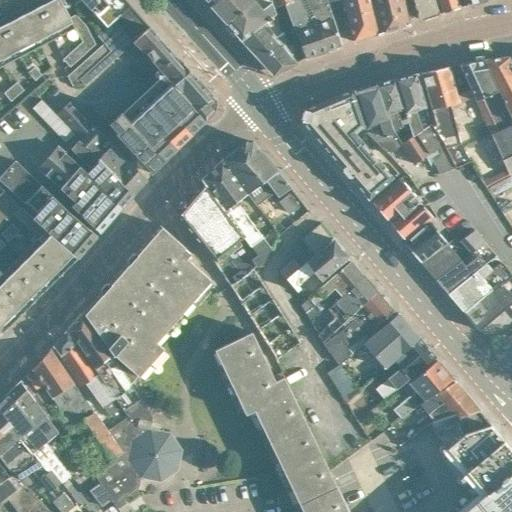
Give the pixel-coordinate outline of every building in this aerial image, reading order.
[(38,0),(34,2),(53,40),(75,28),(70,18),(60,0),(38,0)] [(69,0),(73,4),(77,0),(83,0),(108,26),(115,20),(131,6),(125,0),(69,0)] [(226,24),(254,0),(220,0),(212,7),(226,24)] [(267,21),(276,15),(274,9),(269,0),(254,0),(226,24),(241,40),(267,21)] [(291,0),(269,0),(274,9),(284,4),(291,0)] [(324,53),(308,14),(302,0),(291,0),(284,4),(298,41),(306,59),(324,53)] [(341,46),(328,0),(302,0),(308,14),(324,53),(341,46)] [(379,34),(372,0),(342,0),(348,24),(353,42),(379,34)] [(409,25),(403,0),(372,0),(379,34),(409,25)] [(438,15),(433,0),(413,0),(418,18),(423,20),(438,15)] [(460,8),(457,0),(437,0),(442,14),(460,8)] [(0,67),(53,40),(34,2),(0,20),(0,67)] [(216,100),(176,57),(131,6),(115,20),(123,29),(145,53),(161,71),(169,81),(205,121),(215,111),(216,100)] [(76,15),(70,18),(75,28),(82,42),(63,59),(70,67),(96,45),(86,26),(76,15)] [(283,35),(276,15),(267,21),(241,40),(253,53),(276,38),(283,35)] [(145,53),(123,29),(114,38),(136,62),(145,53)] [(276,38),(253,53),(260,61),(270,72),(274,76),(280,73),(296,64),(286,50),(289,49),(286,41),(283,35),(276,38)] [(72,86),(109,56),(112,53),(104,43),(67,76),(72,86)] [(86,87),(121,56),(116,50),(112,53),(109,56),(80,81),(86,87)] [(511,119),(485,60),(484,60),(483,57),(475,59),(477,62),(460,65),(471,91),(457,97),(459,103),(474,97),(509,174),(511,172),(511,119)] [(511,57),(490,60),(511,108),(511,181),(492,194),(511,226),(511,57)] [(28,72),(35,81),(42,75),(35,67),(28,72)] [(459,103),(457,97),(449,67),(421,74),(421,75),(435,126),(431,129),(444,147),(456,169),(471,163),(460,145),(451,105),(459,103)] [(435,126),(421,75),(417,75),(417,74),(395,80),(408,126),(411,138),(415,136),(430,155),(444,147),(431,129),(435,126)] [(408,126),(395,80),(378,85),(392,131),(408,126)] [(11,102),(24,90),(17,82),(4,93),(11,102)] [(164,162),(205,122),(171,83),(130,122),(122,113),(109,124),(122,138),(121,140),(152,174),(165,162),(164,162)] [(392,131),(378,85),(352,92),(363,127),(366,130),(389,154),(401,145),(392,131)] [(305,110),(302,122),(303,123),(343,168),(342,169),(350,178),(351,178),(369,199),(386,183),(393,178),(355,134),(363,127),(352,92),(305,110)] [(133,195),(146,180),(71,101),(58,113),(80,137),(78,139),(103,164),(133,195)] [(415,136),(411,138),(401,145),(414,164),(430,155),(415,136)] [(122,207),(133,195),(103,164),(78,139),(72,146),(78,154),(91,167),(86,172),(122,207)] [(246,141),(223,159),(248,193),(257,205),(274,192),(279,197),(290,187),(252,142),(246,141)] [(456,169),(444,147),(430,155),(439,175),(456,169)] [(100,233),(122,207),(86,172),(60,148),(41,168),(77,202),(73,206),(100,233)] [(236,202),(248,193),(223,159),(201,179),(174,210),(215,261),(230,285),(253,269),(264,262),(272,249),(236,202)] [(83,252),(97,236),(30,173),(18,162),(1,180),(14,192),(27,203),(38,213),(33,218),(79,257),(83,252)] [(384,219),(403,242),(430,221),(432,219),(401,182),(373,205),(384,219)] [(20,209),(3,192),(0,195),(0,206),(11,217),(14,214),(20,209)] [(11,217),(0,206),(0,224),(2,226),(11,217)] [(79,258),(79,257),(33,218),(21,207),(20,209),(14,214),(68,268),(79,258)] [(430,221),(403,242),(422,264),(446,243),(448,242),(430,221)] [(8,242),(20,231),(12,223),(1,234),(8,242)] [(320,224),(309,234),(316,242),(322,249),(333,239),(320,224)] [(108,349),(187,259),(191,254),(185,249),(186,248),(160,225),(83,313),(108,349)] [(472,252),(483,242),(473,230),(461,240),(472,252)] [(309,234),(301,240),(308,248),(316,242),(309,234)] [(339,246),(333,239),(322,249),(316,254),(315,255),(301,267),(295,273),(293,274),(287,279),(297,292),(302,288),(300,285),(315,273),(321,281),(349,257),(340,245),(339,246)] [(316,242),(308,248),(315,255),(316,254),(322,249),(316,242)] [(0,335),(60,276),(55,272),(58,269),(33,243),(0,276),(0,335)] [(437,281),(461,261),(446,243),(422,264),(437,281)] [(479,269),(486,264),(479,256),(466,267),(461,261),(437,281),(449,295),(479,269)] [(157,343),(209,283),(211,281),(208,277),(187,259),(108,349),(113,357),(115,355),(140,377),(164,349),(157,343)] [(294,259),(286,266),(293,274),(295,273),(301,267),(294,259)] [(364,277),(350,262),(309,298),(315,305),(331,291),(333,293),(340,293),(342,296),(364,277)] [(486,264),(479,269),(449,295),(465,314),(502,282),(511,275),(501,263),(491,271),(486,264)] [(286,266),(279,272),(286,281),(287,279),(293,274),(286,266)] [(300,343),(253,269),(230,285),(277,359),(300,343)] [(323,342),(344,323),(377,292),(364,277),(342,296),(329,308),(330,310),(327,312),(331,317),(334,315),(336,317),(318,333),(323,342)] [(511,310),(511,293),(502,282),(465,314),(479,331),(508,306),(511,310)] [(393,311),(377,292),(344,323),(347,327),(324,344),(339,365),(352,354),(348,348),(365,334),(367,335),(393,311)] [(108,349),(83,313),(67,330),(124,409),(140,399),(113,357),(108,349)] [(418,339),(398,314),(360,347),(363,351),(367,348),(385,368),(398,356),(418,339)] [(124,409),(67,330),(54,346),(81,386),(86,382),(112,420),(125,412),(124,409)] [(348,511),(338,489),(329,471),(318,447),(307,425),(284,377),(276,381),(270,369),(252,332),(215,350),(218,356),(224,369),(245,412),(245,413),(246,414),(248,414),(255,411),(300,505),(303,511),(348,511)] [(412,379),(422,369),(432,360),(428,355),(430,353),(418,339),(398,356),(406,365),(380,386),(389,397),(412,379)] [(116,444),(107,431),(50,350),(33,369),(28,375),(68,433),(77,427),(102,465),(122,452),(116,444)] [(452,380),(443,369),(437,361),(410,385),(416,393),(396,410),(405,418),(452,380)] [(357,392),(342,369),(339,365),(327,374),(345,402),(357,392)] [(21,381),(9,393),(72,475),(79,469),(53,437),(59,432),(21,381)] [(490,424),(454,382),(424,408),(435,423),(462,415),(466,430),(490,424)] [(72,475),(9,393),(0,401),(0,409),(60,484),(72,475)] [(153,417),(150,413),(141,398),(140,399),(124,409),(125,412),(128,416),(107,431),(116,444),(122,452),(129,461),(141,478),(161,481),(177,470),(181,450),(170,433),(151,429),(153,417)] [(60,484),(0,409),(0,464),(8,475),(10,477),(12,476),(12,471),(14,470),(22,480),(33,471),(51,491),(60,484)] [(434,422),(428,425),(448,449),(466,430),(462,415),(435,423),(434,422)] [(465,511),(511,511),(511,450),(490,424),(466,430),(448,449),(450,452),(451,451),(486,492),(487,493),(479,500),(465,511)] [(141,478),(129,461),(122,452),(102,465),(93,471),(102,483),(113,500),(117,504),(139,490),(141,478)] [(0,480),(8,475),(0,464),(0,480)] [(0,480),(0,500),(5,497),(16,511),(50,511),(30,489),(27,492),(12,476),(10,477),(8,475),(0,480)] [(102,483),(91,491),(103,507),(113,500),(102,483)] [(63,493),(53,502),(61,511),(67,511),(74,507),(63,493)]
